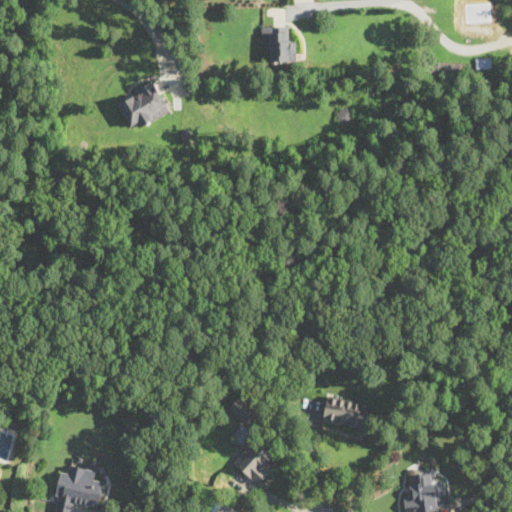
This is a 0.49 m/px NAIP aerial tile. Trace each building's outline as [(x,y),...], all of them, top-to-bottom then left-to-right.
[(458,22),(483,22),(483,1),(458,1),(458,22)] [(294,60),(294,25),(265,25),(265,60),(294,60)] [(170,109),(153,80),(116,100),(132,130),(170,109)] [(322,420),(367,430),(373,405),(328,395),(322,420)] [(249,420),(256,406),(237,396),(230,411),(249,420)] [(55,511),(71,511),(73,502),(98,507),(104,481),(95,479),(96,470),(70,464),(69,473),(60,471),(56,495),(58,495),(55,511)]
